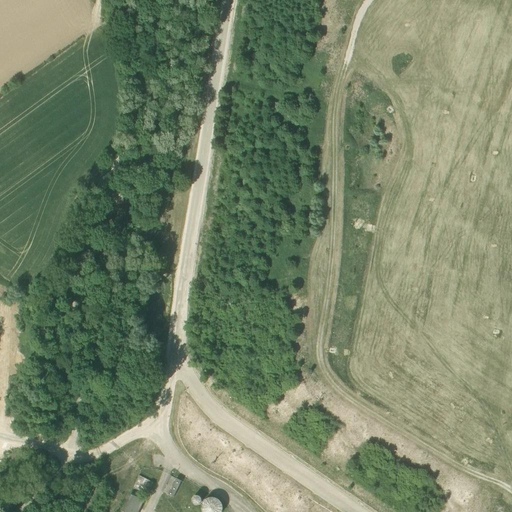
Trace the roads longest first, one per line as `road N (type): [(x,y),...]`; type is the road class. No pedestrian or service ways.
road 1 (unclassified): [(18,511),(58,473),(73,440),(74,284),(100,217),(135,178),(153,122),(132,0)]
road 2 (track): [(511,491),(458,466),(324,376),(334,105)]
road 3 (track): [(5,437),(2,314)]
